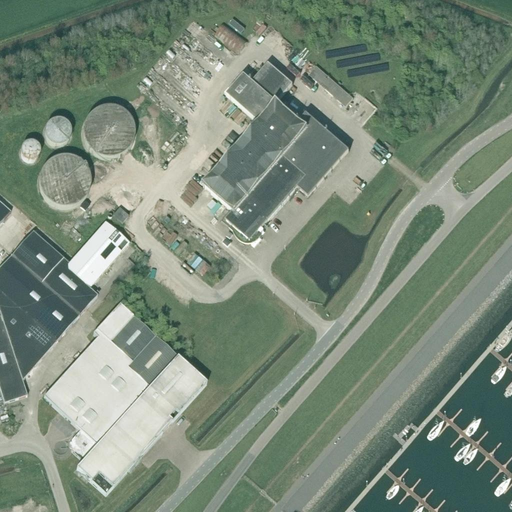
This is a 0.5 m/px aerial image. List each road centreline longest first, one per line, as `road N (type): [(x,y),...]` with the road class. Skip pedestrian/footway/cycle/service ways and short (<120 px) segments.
road 1 (unclassified): [(210,511),(465,208),(435,185)]
road 2 (tertiary): [(164,511),(349,314),(402,222),(435,185)]
